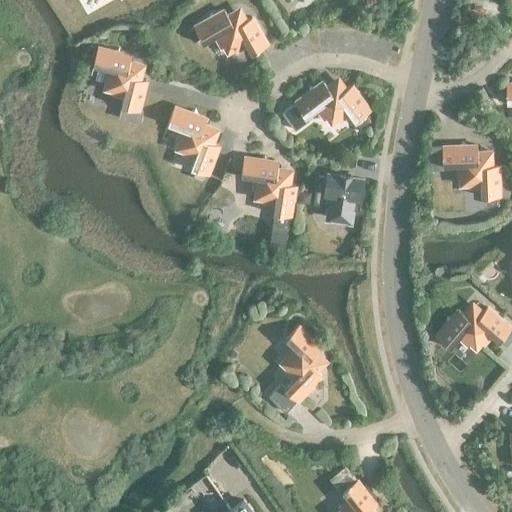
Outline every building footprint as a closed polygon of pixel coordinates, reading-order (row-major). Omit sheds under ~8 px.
[(245,41),(252,53),(267,44),(252,17),(244,21),(239,12),(229,17),(225,9),(216,14),(210,13),(209,19),(194,27),(195,27),(187,31),(193,42),(200,38),(203,42),(218,34),(228,51),(245,41)] [(138,110),(146,79),(137,77),(140,67),(130,64),(132,55),(122,53),(119,47),(114,51),(98,47),(93,64),(110,68),(105,87),(125,92),(121,105),(122,106),(120,113),(131,116),(133,108),(138,110)] [(296,102),(283,112),(295,128),(308,119),(306,116),(320,106),(332,122),(348,110),(356,121),(356,120),(361,127),(371,120),(366,113),(370,110),(351,85),(344,90),(338,82),(329,88),(324,81),(316,87),(310,86),(309,92),(295,102),(296,102)] [(511,83),(506,84),(506,89),(498,89),(499,101),(507,101),(511,100),(511,83)] [(174,106),(168,122),(184,129),(177,147),(196,154),(191,167),(196,169),(193,177),(204,181),(206,173),(207,173),(208,172),(218,144),(210,141),(214,131),(204,127),(207,118),(198,115),(195,109),(190,112),(174,106)] [(442,146),(430,147),(431,169),(443,169),(443,164),(447,164),(460,163),(461,183),(481,183),(481,196),(486,196),(487,204),(499,204),(498,195),(499,195),(498,164),(489,164),(488,154),(478,154),(477,145),(467,145),(463,141),(459,146),(447,146),(442,146)] [(273,213),(274,213),(272,226),(288,228),(290,215),(291,215),(295,184),(286,183),(288,172),(277,171),(279,162),(269,160),(265,156),(260,159),(244,157),(241,174),(258,177),(255,197),(275,200),(273,213)] [(330,205),(328,217),(350,220),(352,208),(360,209),(364,179),(327,173),(327,175),(325,175),(318,174),(317,181),(314,202),(330,205)] [(436,335),(447,345),(450,347),(461,334),(476,347),(489,332),(499,340),(500,340),(506,345),(511,337),(511,328),(511,327),(487,306),(481,313),(473,306),(466,314),(459,309),(453,316),(446,317),(447,323),(436,335)] [(280,383),(269,395),(285,411),(297,399),(308,388),(314,388),(314,381),(321,374),(315,368),(322,360),(314,353),(321,346),(298,325),(286,337),(295,347),(282,361),(296,375),(285,387),(280,383)] [(229,421),(222,412),(214,417),(221,427),(229,421)] [(376,504),(356,479),(343,490),(351,501),(336,511),(371,511),(369,509),(376,504)] [(226,511),(252,511),(243,500),(226,511)]
